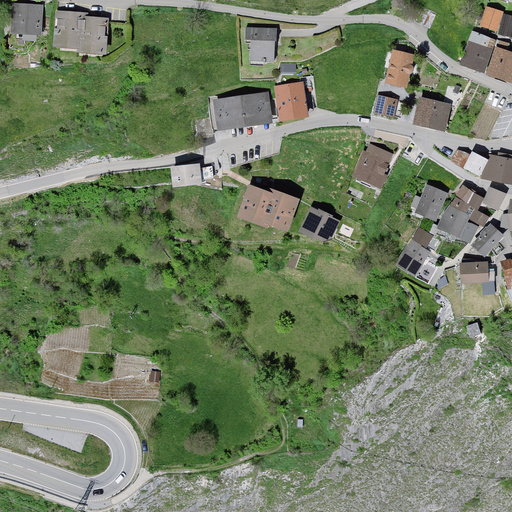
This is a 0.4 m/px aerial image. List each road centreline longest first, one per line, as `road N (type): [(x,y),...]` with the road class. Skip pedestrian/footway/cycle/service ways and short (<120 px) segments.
road 1 (residential): [(511,94),(449,65),(410,29),(388,21),(92,0)]
road 2 (unclassified): [(0,195),(195,157),(324,121),(420,136)]
road 3 (secondary): [(0,460),(83,489),(116,477),(125,457),(101,425),(0,408)]
